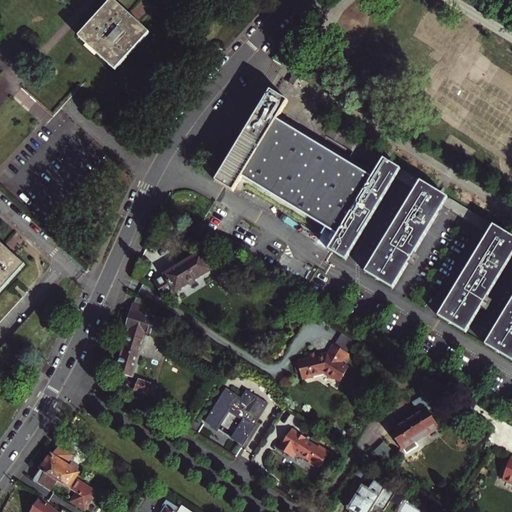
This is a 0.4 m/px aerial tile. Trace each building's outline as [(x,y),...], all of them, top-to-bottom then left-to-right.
[(111,6),(80,39),(111,69),(143,36),(127,21),(111,6)] [(284,102),(267,91),(212,178),(228,188),(233,191),(244,174),(336,231),(325,249),(345,261),(401,171),(379,158),(370,174),(325,146),(275,115),(284,102)] [(446,199),(418,182),(363,272),(392,289),(443,204),(446,199)] [(511,261),(511,241),(490,228),(488,232),(436,315),(466,334),(511,261)] [(0,246),(0,282),(18,263),(3,249),(0,246)] [(151,281),(158,293),(161,299),(209,270),(199,252),(151,281)] [(145,331),(165,337),(169,324),(160,321),(161,318),(155,316),(155,319),(152,318),(155,310),(144,307),(145,302),(135,295),(126,326),(129,327),(116,372),(131,377),(145,331)] [(511,300),(485,346),(511,361),(511,300)] [(339,363),(345,354),(332,346),(325,357),(317,358),(316,353),(306,355),(307,360),(294,363),(296,373),(299,372),(300,380),(321,373),(332,380),(333,378),(340,383),(344,376),(342,375),(347,368),(339,363)] [(151,396),(153,390),(151,389),(152,384),(138,380),(135,391),(151,396)] [(223,389),(202,422),(214,430),(226,410),(240,419),(227,438),(240,446),(253,426),(250,423),(252,420),(255,422),(266,405),(244,390),(238,400),(234,398),(236,396),(228,391),(227,392),(223,389)] [(420,412),(391,430),(402,447),(437,426),(427,410),(435,405),(428,393),(413,402),(420,412)] [(304,438),(291,429),(278,449),(292,458),(296,452),(308,460),(307,462),(318,469),(328,453),(318,446),(316,448),(303,440),(304,438)] [(87,442),(81,451),(94,459),(100,450),(87,442)] [(72,501),(84,509),(96,492),(75,478),(78,473),(65,464),(70,455),(57,446),(35,479),(52,490),(59,481),(77,493),(72,501)] [(511,454),(502,476),(511,480),(511,454)] [(362,484),(347,509),(352,511),(369,511),(373,506),(382,511),(383,511),(395,494),(379,484),(380,481),(371,476),(365,486),(362,484)] [(67,511),(63,509),(61,511),(58,511),(54,508),(54,506),(53,507),(47,502),(48,501),(47,500),(46,501),(40,496),(41,495),(40,494),(28,511),(67,511)]
